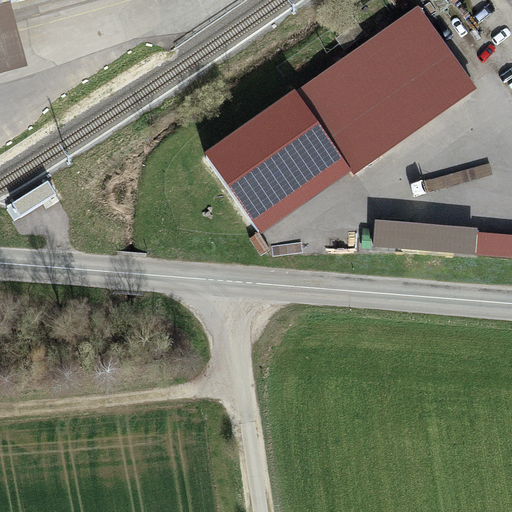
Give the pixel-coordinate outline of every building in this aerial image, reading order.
[(0,0),(0,9),(14,6),(24,4),(22,0),(0,0)] [(0,9),(0,73),(30,65),(14,6),(0,9)] [(421,6),(205,157),(254,227),(346,163),(352,171),(476,85),(421,6)] [(48,182),(12,204),(20,217),(56,195),(48,182)] [(511,235),(478,233),(476,254),(511,257),(511,235)]
